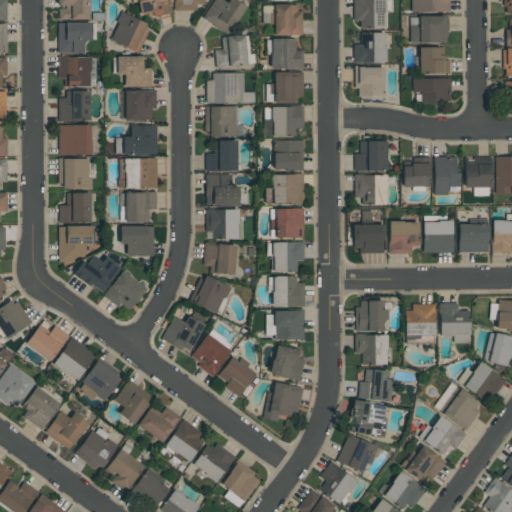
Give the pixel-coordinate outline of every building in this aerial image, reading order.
[(56,0),(56,19),(88,20),(88,0),(56,0)] [(169,12),(166,0),(135,0),(140,18),(169,12)] [(173,0),(173,11),(196,10),(196,4),(203,4),(202,0),(173,0)] [(227,0),(226,3),(221,0),(212,0),(201,19),(227,35),(245,7),(234,0),(227,0)] [(385,29),(385,12),(390,12),(390,0),(352,0),(352,21),(359,21),(359,28),(385,29)] [(409,0),(410,12),(448,12),(447,0),(409,0)] [(511,13),(511,0),(502,0),(503,13),(511,13)] [(300,4),(270,4),(270,25),(273,25),(273,36),(300,35),(300,4)] [(109,42),(138,52),(148,23),(119,13),(109,42)] [(446,16),(408,16),(408,43),(446,43),(446,16)] [(56,53),(83,53),(83,40),(90,40),(90,23),(57,23),(56,53)] [(384,62),(384,32),(360,33),(360,44),(352,44),(352,63),(384,62)] [(248,67),(246,36),(220,37),(221,49),(214,50),(214,68),(248,67)] [(270,69),(302,69),(302,50),(294,50),(294,39),(270,39),(270,69)] [(417,48),(418,74),(448,74),(447,60),(443,60),(443,47),(417,48)] [(511,49),(502,49),(502,77),(511,76),(511,49)] [(149,68),(141,68),(141,56),(115,57),(116,75),(123,75),(123,85),(150,85),(149,68)] [(57,79),(65,79),(65,87),(88,87),(89,57),(58,57),(57,79)] [(382,67),(353,67),(354,96),(383,96),(382,67)] [(301,72),(273,72),(273,85),(264,85),(265,102),(302,101),(301,72)] [(242,73),(211,73),(211,80),(205,80),(205,103),(252,103),(252,93),(242,93),(242,73)] [(410,93),(421,93),(420,103),(448,104),(449,79),(411,78),(410,93)] [(150,121),(150,109),(155,109),(154,89),(122,90),(123,121),(150,121)] [(88,91),(64,91),(64,98),(57,98),(58,122),(89,121),(88,91)] [(205,136),(237,136),(236,107),(204,107),(205,136)] [(271,137),(294,136),(294,129),(303,128),(302,107),(263,107),(263,119),(270,119),(271,137)] [(89,125),(57,125),(58,155),(90,155),(89,125)] [(156,125),(129,125),(129,137),(114,137),(114,155),(155,155),(156,125)] [(302,170),(301,140),(272,141),(273,170),(302,170)] [(235,141),(212,141),(212,154),(204,154),(204,171),(236,170),(235,141)] [(353,171),(387,171),(386,141),(357,141),(358,153),(353,153),(353,171)] [(447,195),(446,188),(457,188),(456,156),(432,157),(433,195),(447,195)] [(428,158),(411,157),(411,163),(402,162),(401,187),(427,187),(428,158)] [(463,188),(472,188),(472,196),(488,196),(489,158),(463,157),(463,188)] [(511,157),(494,157),(493,194),(511,193),(511,157)] [(155,188),(155,158),(122,159),(123,189),(155,188)] [(89,159),(57,159),(57,187),(88,188),(89,159)] [(302,204),(302,174),(270,175),(270,188),(263,188),(264,205),(302,204)] [(204,205),(244,204),(244,187),(230,187),(230,175),(204,175),(204,205)] [(353,198),(360,198),(360,204),(384,205),(385,176),(353,175),(353,198)] [(147,210),(155,210),(154,192),(123,193),(124,223),(148,222),(147,210)] [(89,223),(89,193),(65,193),(64,205),(58,205),(57,222),(89,223)] [(302,208),(270,209),(271,238),(303,238),(302,208)] [(204,240),(241,239),(241,221),(237,221),(237,209),(204,210),(204,240)] [(490,253),(509,253),(509,245),(511,245),(511,220),(490,221),(490,253)] [(451,221),(421,222),(421,253),(451,253),(451,221)] [(387,253),(410,254),(410,246),(417,246),(417,222),(387,222),(387,253)] [(382,252),(382,224),(351,225),(352,252),(382,252)] [(486,224),(456,225),(457,252),(487,252),(486,224)] [(57,227),(57,262),(73,262),(73,257),(84,256),(83,244),(91,244),(91,226),(57,227)] [(152,256),(152,226),(119,226),(118,245),(125,245),(125,256),(152,256)] [(295,272),(296,260),(302,261),(302,243),(271,242),(271,272),(295,272)] [(202,266),(210,266),(210,274),(233,275),(234,245),(203,244),(202,266)] [(100,262),(92,255),(85,264),(82,261),(72,273),(98,294),(119,267),(104,256),(100,262)] [(116,307),(119,303),(129,311),(145,289),(121,271),(102,296),(116,307)] [(214,314),(222,297),(225,298),(230,288),(200,274),(188,302),(214,314)] [(296,276),(268,277),(269,306),(303,306),(303,283),(296,283),(296,276)] [(0,306),(0,332),(5,339),(28,322),(11,298),(0,306)] [(494,329),(511,330),(511,300),(498,299),(494,329)] [(381,301),(354,302),(355,332),(382,331),(382,320),(387,320),(387,309),(382,309),(381,301)] [(411,311),(404,311),(404,337),(434,336),(433,304),(411,304),(411,311)] [(468,311),(457,311),(457,304),(438,304),(438,337),(452,337),(452,344),(468,344),(468,311)] [(303,340),(302,311),(264,311),(264,335),(272,335),(272,340),(303,340)] [(189,353),(202,324),(186,317),(183,322),(170,317),(160,341),(189,353)] [(34,328),(24,345),(50,361),(67,334),(53,326),(47,335),(34,328)] [(511,360),(511,337),(487,333),(482,362),(507,367),(508,360),(511,360)] [(210,377),(229,352),(205,334),(189,356),(199,363),(196,367),(210,377)] [(385,335),(353,335),(353,354),(360,354),(360,365),(385,365),(385,335)] [(76,381),(94,355),(70,337),(51,364),(76,381)] [(298,381),(303,359),(297,358),(299,350),(274,345),(268,374),(298,381)] [(223,388),(237,397),(254,374),(230,357),(215,377),(226,384),(223,388)] [(103,401),(119,378),(96,362),(76,390),(91,401),(94,396),(103,401)] [(465,369),(455,382),(485,403),(502,379),(478,362),(470,373),(465,369)] [(0,399),(15,409),(33,381),(7,365),(0,375),(0,399)] [(391,380),(386,380),(386,371),(363,370),(363,381),(358,381),(357,400),(390,401),(391,380)] [(118,414),(133,424),(151,397),(126,380),(112,401),(122,407),(118,414)] [(262,419),(276,421),(277,413),(297,416),(301,387),(273,383),(271,393),(265,392),(262,419)] [(464,429),(481,405),(459,390),(458,390),(449,384),(432,408),(464,429)] [(59,404),(34,387),(20,407),(27,412),(23,418),(40,430),(59,404)] [(382,406),(352,402),(348,431),(379,436),(382,406)] [(163,443),(178,416),(163,407),(158,417),(146,410),(136,427),(163,443)] [(44,434),(70,450),(86,422),(71,413),(69,418),(57,411),(44,434)] [(416,438),(441,455),(448,446),(453,450),(464,435),(438,416),(430,428),(426,425),(416,438)] [(185,461),(204,436),(182,420),(163,444),(185,461)] [(74,455),(99,471),(117,443),(92,427),(74,455)] [(372,446),(347,434),(334,461),(359,473),(372,446)] [(232,457),(207,441),(191,467),(216,482),(232,457)] [(401,469),(426,485),(442,460),(418,444),(401,469)] [(110,482),(124,492),(143,467),(119,449),(104,469),(114,476),(110,482)] [(499,478),(511,487),(511,451),(502,465),(506,468),(499,478)] [(219,485),(227,490),(222,497),(238,508),(259,478),(235,462),(219,485)] [(318,477),(324,481),(317,491),(337,505),(355,481),(328,462),(318,477)] [(0,484),(9,471),(0,464),(0,484)] [(405,504),(411,508),(424,489),(398,471),(381,496),(401,510),(405,504)] [(168,490),(144,472),(131,489),(154,507),(168,490)] [(507,511),(511,504),(511,490),(490,479),(483,494),(487,496),(481,508),(488,511),(507,511)] [(22,481),(18,488),(6,480),(0,490),(0,504),(12,511),(22,511),(37,491),(22,481)] [(193,511),(197,507),(173,489),(158,509),(162,511),(193,511)] [(308,491),(296,508),(302,511),(335,511),(337,510),(308,491)] [(63,511),(64,511),(39,494),(26,511),(63,511)] [(396,511),(379,499),(369,511),(396,511)]
